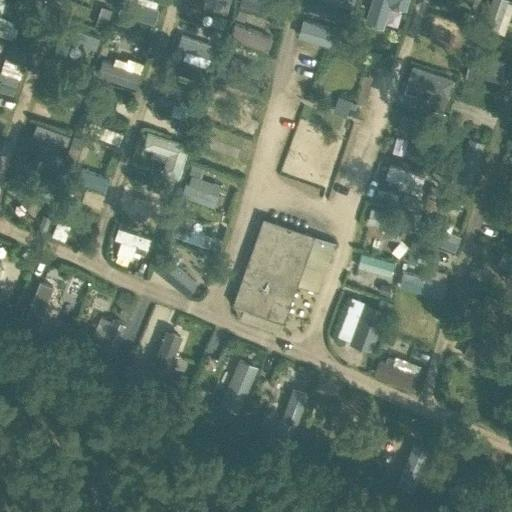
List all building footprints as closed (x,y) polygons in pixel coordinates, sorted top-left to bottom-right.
[(121,0),(118,11),(153,22),(157,8),(136,2),(136,0),(121,0)] [(240,0),(240,3),(281,15),(284,0),(240,0)] [(371,0),(364,22),(382,28),(390,5),(403,10),(406,0),(371,0)] [(491,0),(483,25),(497,30),(507,1),(507,0),(491,0)] [(101,7),(95,25),(105,28),(111,10),(101,7)] [(238,8),(235,17),(243,20),(246,11),(238,8)] [(215,14),(212,24),(223,28),(227,18),(215,14)] [(0,22),(0,35),(14,40),(18,29),(13,27),(14,23),(3,19),(1,23),(0,22)] [(116,19),(114,27),(126,30),(128,22),(116,19)] [(303,20),(298,37),(339,49),(344,32),(303,20)] [(234,22),(229,37),(267,51),(272,36),(234,22)] [(63,26),(60,37),(96,48),(99,37),(63,26)] [(212,31),(209,39),(220,42),(222,34),(212,31)] [(181,34),(177,47),(186,50),(211,58),(215,46),(181,34)] [(303,40),(292,77),(327,87),(331,71),(346,75),(352,54),(303,40)] [(471,51),(468,65),(503,74),(506,60),(471,51)] [(103,60),(98,74),(136,87),(140,73),(144,63),(129,58),(128,61),(116,57),(114,64),(103,60)] [(219,64),(214,79),(254,92),(259,77),(219,64)] [(413,66),(407,83),(432,92),(428,103),(444,109),(454,80),(413,66)] [(0,72),(0,90),(13,95),(18,78),(0,73),(0,72)] [(159,81),(155,94),(196,107),(200,93),(159,81)] [(242,107),(246,95),(210,83),(206,95),(242,107)] [(92,92),(88,102),(97,106),(101,95),(92,92)] [(391,103),(387,117),(404,122),(408,108),(391,103)] [(86,119),(82,131),(119,144),(123,133),(101,125),(103,118),(94,115),(92,121),(86,119)] [(180,120),(176,134),(190,138),(194,125),(180,120)] [(37,124),(32,135),(65,147),(69,135),(37,124)] [(148,131),(143,147),(168,155),(162,173),(178,178),(189,145),(148,131)] [(456,176),(455,182),(469,186),(483,143),(468,138),(462,159),(456,176)] [(68,164),(64,177),(105,190),(109,178),(83,169),(68,164)] [(193,164),(189,174),(192,175),(201,178),(204,168),(193,164)] [(391,164),(386,178),(420,190),(424,176),(391,164)] [(16,173),(12,189),(33,195),(32,200),(42,202),(43,197),(49,199),(53,183),(16,173)] [(181,182),(177,194),(214,207),(218,195),(189,184),(181,182)] [(431,186),(427,195),(434,198),(438,189),(431,186)] [(372,208),(369,222),(391,227),(403,229),(410,230),(413,217),(372,208)] [(44,215),(39,228),(46,231),(52,218),(44,215)] [(263,217),(232,302),(282,319),(312,234),(263,217)] [(423,221),(417,236),(454,250),(460,235),(423,221)] [(175,224),(171,236),(208,248),(212,236),(192,229),(175,224)] [(118,227),(115,238),(121,240),(136,245),(134,250),(144,253),(146,248),(147,249),(151,238),(118,227)] [(401,240),(391,251),(398,257),(408,246),(401,240)] [(412,242),(408,254),(409,254),(418,257),(421,258),(425,246),(412,242)] [(511,254),(505,251),(499,264),(510,269),(507,276),(511,278),(511,254)] [(409,254),(407,262),(416,265),(418,257),(409,254)] [(165,256),(155,268),(185,293),(195,281),(165,256)] [(403,271),(399,284),(439,296),(443,282),(430,279),(432,272),(423,269),(421,276),(403,271)] [(40,279),(26,317),(39,322),(47,302),(53,284),(40,279)] [(381,298),(378,306),(391,311),(394,303),(381,298)] [(351,341),(351,342),(373,350),(387,310),(365,303),(351,341)] [(104,336),(100,346),(114,352),(126,324),(112,318),(104,336)] [(167,325),(153,362),(168,368),(182,331),(167,325)] [(384,333),(381,340),(392,345),(395,337),(384,333)] [(511,359),(469,339),(462,354),(506,375),(511,361),(511,359)] [(379,359),(374,372),(412,388),(418,376),(391,364),(393,358),(387,356),(384,362),(379,359)] [(239,357),(219,401),(237,409),(257,365),(239,357)] [(197,382),(189,389),(198,399),(206,392),(197,382)] [(267,412),(261,427),(291,437),(306,392),(292,387),(282,417),(267,412)] [(345,419),(332,450),(346,455),(359,425),(345,419)] [(404,436),(388,469),(400,475),(415,442),(404,436)] [(463,467),(447,502),(460,508),(476,473),(463,467)]
